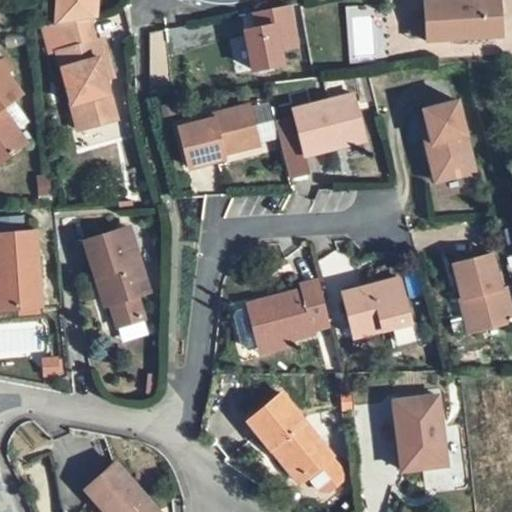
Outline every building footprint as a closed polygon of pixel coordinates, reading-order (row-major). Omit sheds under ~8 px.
[(52,0),(51,26),(55,25),(85,20),(91,18),(91,0),(52,0)] [(501,0),(467,0),(423,4),(427,38),(505,32),(501,0)] [(349,61),(382,60),(379,5),(346,6),(349,61)] [(284,65),(281,49),(298,46),(291,7),(255,14),(257,28),(245,30),(252,70),(284,65)] [(94,116),(112,109),(103,78),(96,55),(104,52),(100,38),(92,40),(85,20),(55,25),(63,50),(50,53),(76,133),(97,125),(94,116)] [(165,30),(147,31),(151,89),(169,88),(165,30)] [(104,52),(96,55),(103,78),(112,75),(104,52)] [(0,163),(3,167),(26,148),(1,113),(19,98),(0,74),(0,163)] [(293,107),(305,153),(340,143),(338,139),(365,132),(354,91),(293,107)] [(462,98),(427,107),(432,128),(435,141),(429,142),(434,160),(447,168),(466,164),(475,150),(462,98)] [(258,143),(248,104),(212,113),(213,118),(178,127),(188,167),(224,157),(223,152),(258,143)] [(98,127),(116,120),(112,109),(94,116),(97,125),(98,127)] [(426,129),(429,142),(435,141),(432,128),(426,129)] [(338,139),(340,143),(366,137),(365,132),(338,139)] [(447,168),(434,160),(439,180),(479,170),(475,150),(466,164),(447,168)] [(97,275),(107,303),(115,325),(141,316),(132,293),(142,290),(121,228),(80,244),(91,277),(97,275)] [(0,294),(2,314),(37,311),(30,235),(0,237),(0,294)] [(496,251),(458,262),(467,296),(472,296),(476,308),(474,308),(480,328),(511,319),(511,290),(510,284),(506,286),(496,251)] [(403,277),(346,292),(357,336),(415,321),(403,277)] [(333,324),(321,279),(304,284),(306,290),(281,297),(282,303),(270,307),(268,301),(250,306),(251,309),(262,346),(262,348),(296,339),(318,333),(317,329),(333,324)] [(465,296),(474,330),(480,328),(474,308),(476,308),(472,296),(467,296),(465,296)] [(281,297),(268,301),(270,307),(282,303),(281,297)] [(262,346),(251,309),(240,312),(237,317),(245,346),(250,349),(262,346)] [(296,339),(262,348),(264,354),(297,344),(296,339)] [(279,394),(246,421),(266,447),(270,444),(295,473),(304,474),(317,489),(324,490),(339,478),(340,471),(327,456),(328,455),(279,394)] [(385,399),(393,463),(395,468),(437,465),(431,394),(385,399)] [(270,444),(266,447),(295,481),(304,474),(295,473),(270,444)] [(102,511),(158,511),(114,464),(84,492),(102,511)]
